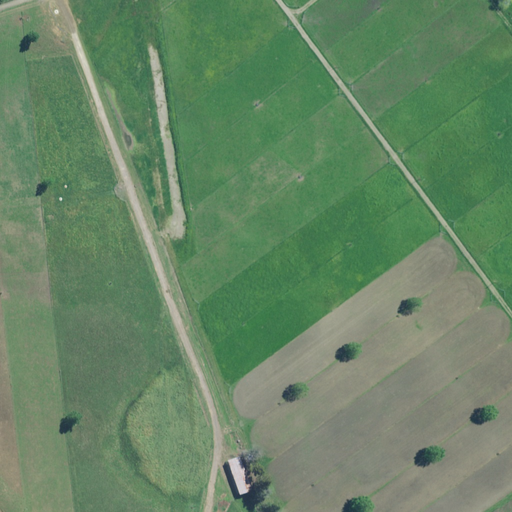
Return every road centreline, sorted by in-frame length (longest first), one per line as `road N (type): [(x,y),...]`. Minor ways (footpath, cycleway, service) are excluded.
road 1 (track): [(72,0),(220,416),(216,511)]
road 2 (secondary): [(81,0),(195,511)]
road 3 (secondary): [(165,511),(61,0)]
road 4 (track): [(419,173),(293,0)]
